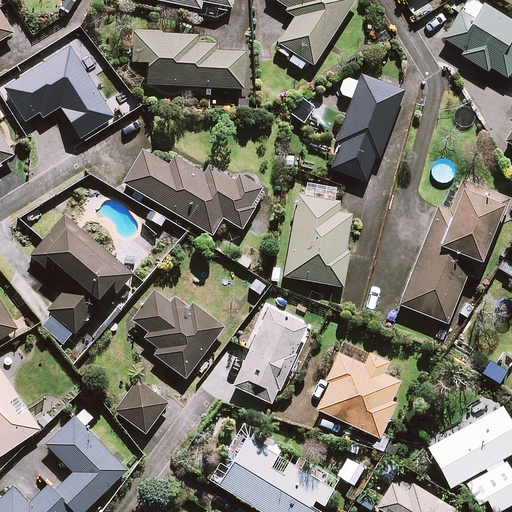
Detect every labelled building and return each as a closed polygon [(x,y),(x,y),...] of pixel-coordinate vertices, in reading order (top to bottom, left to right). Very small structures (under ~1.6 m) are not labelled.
[(152,0),(200,9),(201,2),(231,8),(232,0),(152,0)] [(276,0),(287,6),(283,12),(294,18),(279,43),(314,64),(351,0),(276,0)] [(433,10),(426,0),(418,0),(407,7),(415,20),(433,10)] [(511,67),(511,21),(476,0),(466,0),(443,39),(463,51),(460,55),(503,82),(511,67)] [(0,41),(14,34),(0,9),(0,41)] [(196,35),(134,32),(132,62),(149,62),(148,85),(244,89),(245,53),(215,52),(216,44),(196,44),(196,35)] [(91,63),(79,43),(5,88),(28,126),(60,107),(79,138),(112,119),(82,69),(91,63)] [(403,92),(361,76),(358,82),(345,77),(339,94),(352,100),(335,142),(339,143),(329,168),(368,183),(403,92)] [(133,95),(118,105),(126,117),(141,107),(133,95)] [(326,108),(301,98),(293,118),(318,128),(326,108)] [(248,125),(232,125),(233,142),(249,141),(248,125)] [(0,162),(13,155),(0,132),(0,162)] [(142,151),(123,184),(151,201),(212,235),(222,218),(240,228),(263,188),(240,175),(237,181),(209,166),(205,174),(174,156),(168,167),(142,151)] [(507,199),(462,181),(449,213),(437,208),(398,304),(446,324),(466,273),(475,277),(507,199)] [(339,203),(298,195),(283,277),(342,287),(348,252),(345,252),(351,216),(337,214),(339,203)] [(176,226),(153,209),(142,225),(165,241),(176,226)] [(134,274),(65,215),(30,255),(67,287),(47,310),(52,314),(74,333),(75,334),(95,311),(98,315),(134,274)] [(170,303),(154,291),(132,321),(145,331),(141,336),(158,349),(153,355),(185,378),(223,326),(177,293),(170,303)] [(0,339),(17,329),(0,301),(0,339)] [(310,324),(269,306),(232,386),(273,405),(310,324)] [(74,333),(52,314),(42,326),(63,345),(74,333)] [(387,363),(368,355),(364,365),(338,354),(326,381),(329,383),(317,410),(379,437),(393,405),(390,404),(400,381),(383,374),(387,363)] [(0,456),(39,429),(0,372),(0,456)] [(167,402),(137,380),(115,411),(144,433),(167,402)] [(511,453),(511,425),(502,407),(428,448),(450,487),(464,480),(478,504),(486,499),(493,511),(496,511),(511,503),(511,473),(503,458),(511,453)] [(92,418),(83,409),(46,444),(73,472),(55,489),(49,484),(29,503),(13,487),(0,499),(0,511),(82,511),(126,470),(84,426),(92,418)] [(318,511),(333,490),(248,437),(218,485),(261,511),(318,511)] [(408,487),(394,479),(377,508),(383,511),(458,511),(410,483),(408,487)]
